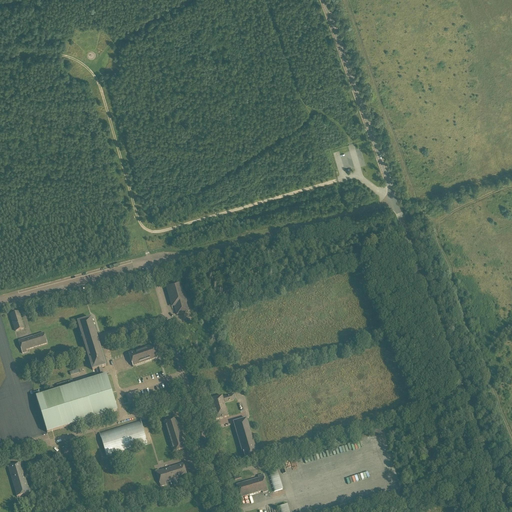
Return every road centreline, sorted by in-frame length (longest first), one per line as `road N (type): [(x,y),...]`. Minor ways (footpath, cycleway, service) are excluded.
road 1 (secondary): [(505,511),(323,0)]
road 2 (track): [(511,437),(347,0)]
road 3 (track): [(342,178),(154,233),(144,229),(95,70)]
road 4 (track): [(402,505),(452,491),(455,483),(358,210)]
road 5 (track): [(267,0),(303,107),(343,128),(350,144)]
